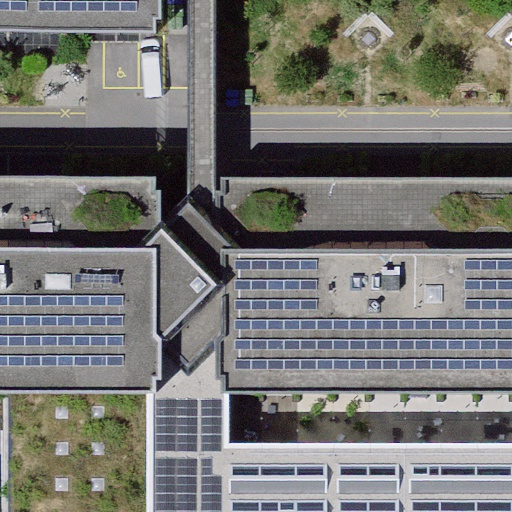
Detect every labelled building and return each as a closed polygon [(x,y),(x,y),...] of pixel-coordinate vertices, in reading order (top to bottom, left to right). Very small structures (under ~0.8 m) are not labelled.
[(0,0),(0,41),(161,41),(161,28),(166,28),(166,0),(0,0)] [(200,0),(201,130),(201,210),(219,210),(219,197),(224,197),(224,183),(224,130),(224,0),(200,0)] [(224,197),(219,197),(219,210),(222,210),(222,353),(218,356),(218,386),(224,386),(224,399),(511,399),(511,183),(224,183),(224,197)] [(222,210),(219,210),(201,210),(192,201),(167,226),(167,198),(160,198),(160,185),(0,184),(0,400),(16,400),(15,511),(224,511),(224,444),(224,417),(224,399),(224,386),(218,386),(218,356),(222,353),(222,210)] [(511,511),(511,444),(224,444),(224,511),(511,511)]
